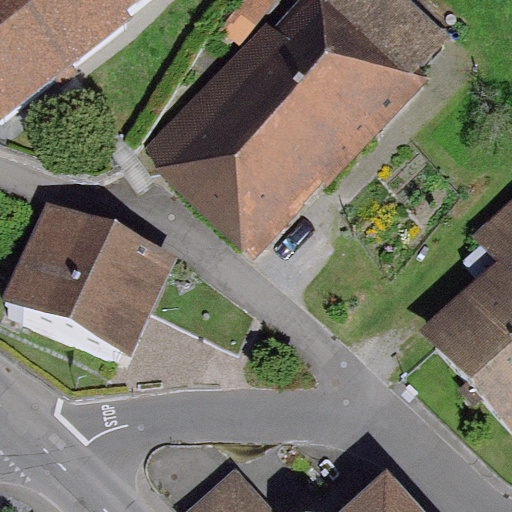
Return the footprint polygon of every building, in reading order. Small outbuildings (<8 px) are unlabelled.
[(0,0),(0,103),(134,0),(0,0)] [(349,0),(322,0),(157,158),(226,230),(300,160),(309,170),(415,69),(349,0)] [(511,257),(427,338),(509,423),(511,420),(511,199),(483,227),(511,257)] [(0,311),(128,368),(174,265),(118,240),(46,208),(0,310),(0,311)] [(276,511),(237,468),(187,511),(276,511)] [(388,511),(378,501),(365,511),(388,511)]
